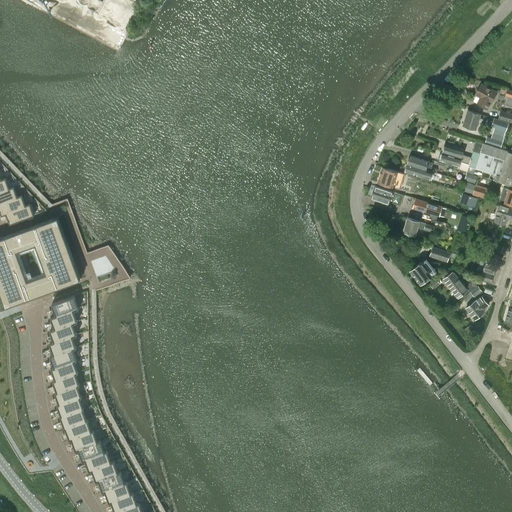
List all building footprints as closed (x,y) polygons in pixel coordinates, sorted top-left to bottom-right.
[(472,101),(479,104),(488,109),(490,103),(496,91),(481,84),(472,101)] [(479,118),(481,114),(468,110),(463,125),(476,129),(478,122),(481,122),(482,119),(479,118)] [(498,118),(501,118),(511,121),(511,114),(500,111),(498,118)] [(491,127),(505,131),(508,122),(494,118),(491,127)] [(484,143),(489,144),(501,148),(502,142),(504,137),(492,133),(491,138),(486,136),(484,143)] [(477,160),(475,168),(497,175),(495,180),(507,184),(511,186),(511,184),(511,147),(511,150),(508,149),(508,151),(483,143),(480,154),(477,160)] [(465,159),(466,156),(462,155),(464,150),(444,144),(442,151),(446,152),(446,153),(465,159)] [(439,160),(458,166),(457,169),(473,174),(475,168),(477,160),(480,154),(473,151),(471,157),(466,156),(465,159),(446,153),(446,152),(442,151),(439,160)] [(406,163),(433,172),(433,171),(426,169),(427,168),(431,170),(433,163),(409,155),(406,163)] [(404,171),(428,178),(431,180),(433,172),(406,163),(404,171)] [(393,187),(393,184),(395,185),(394,187),(405,191),(406,188),(398,185),(400,178),(399,177),(400,174),(397,173),(397,171),(382,167),(377,182),(393,187)] [(464,180),(474,183),(477,175),(466,172),(464,180)] [(1,180),(0,179),(0,191),(9,188),(6,178),(1,180)] [(475,184),(465,181),(462,191),(472,194),(475,184)] [(487,188),(476,184),(472,195),(484,198),(487,188)] [(9,188),(0,191),(0,202),(18,196),(14,186),(9,188)] [(375,186),(372,197),(389,203),(395,204),(398,193),(396,192),(392,191),(375,186)] [(501,194),(499,201),(504,203),(511,205),(511,189),(509,188),(503,187),(501,194)] [(18,196),(0,202),(0,211),(1,214),(5,212),(25,205),(22,195),(18,196)] [(416,198),(413,208),(432,214),(435,215),(438,205),(416,198)] [(25,205),(5,212),(9,222),(34,213),(30,203),(25,205)] [(511,208),(500,205),(496,216),(494,221),(502,224),(504,218),(511,220),(511,217),(511,208)] [(57,216),(0,237),(0,291),(5,307),(80,279),(57,216)] [(415,236),(418,227),(423,229),(423,230),(433,233),(435,226),(420,221),(408,217),(403,231),(415,236)] [(496,229),(487,233),(492,241),(500,237),(496,229)] [(490,250),(501,254),(503,247),(492,243),(490,250)] [(450,252),(433,246),(430,256),(447,261),(450,252)] [(431,275),(436,271),(426,258),(410,271),(420,284),(431,275)] [(486,261),(483,271),(494,274),(497,264),(486,261)] [(483,271),(480,280),(491,283),(494,274),(483,271)] [(449,274),(443,279),(449,286),(458,298),(467,290),(468,290),(465,287),(463,284),(465,283),(462,280),(461,281),(459,278),(458,279),(456,276),(453,272),(449,274)] [(436,279),(429,284),(433,289),(440,284),(436,279)] [(465,302),(474,296),(482,291),(478,286),(477,286),(477,285),(469,292),(462,297),(465,302)] [(484,312),(483,309),(488,305),(481,296),(466,308),(474,319),(484,312)] [(75,297),(52,305),(56,316),(73,310),(79,308),(75,297)] [(56,316),(50,318),(54,330),(72,323),(77,321),(73,310),(56,316)] [(54,330),(49,331),(53,342),(72,336),(77,334),(72,323),(54,330)] [(53,342),(49,344),(53,355),(74,348),(76,347),(72,336),(53,342)] [(53,355),(51,356),(55,367),(74,360),(78,359),(74,348),(53,355)] [(55,367),(51,369),(55,380),(75,373),(78,372),(74,360),(55,367)] [(55,380),(52,381),(56,392),(77,385),(79,384),(75,373),(55,380)] [(56,392),(54,393),(58,404),(79,396),(81,396),(77,385),(56,392)] [(58,404),(56,405),(60,416),(81,408),(83,408),(79,396),(58,404)] [(60,416),(58,417),(62,428),(65,427),(85,419),(81,408),(60,416)] [(85,419),(65,427),(69,438),(92,430),(88,419),(85,419)] [(92,430),(69,438),(73,449),(75,448),(96,441),(92,430)] [(96,441),(75,448),(79,459),(82,458),(101,451),(97,440),(96,441)] [(101,451),(82,458),(87,471),(88,470),(109,463),(104,450),(101,451)] [(109,463),(88,470),(93,482),(98,480),(115,474),(111,462),(109,463)] [(115,474),(98,480),(102,490),(103,490),(124,482),(120,472),(115,474)] [(124,482),(103,490),(107,498),(110,497),(130,490),(126,481),(124,482)] [(130,490),(110,497),(115,510),(117,510),(137,502),(132,489),(130,490)] [(137,502),(117,510),(117,511),(142,511),(139,501),(137,502)]
